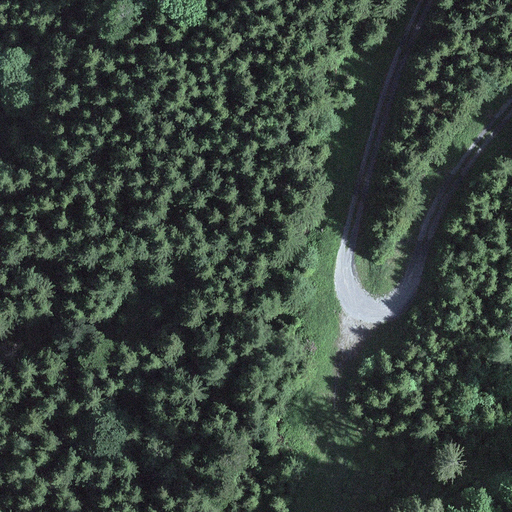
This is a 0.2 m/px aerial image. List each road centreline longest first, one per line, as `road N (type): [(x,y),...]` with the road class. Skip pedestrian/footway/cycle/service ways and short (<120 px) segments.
road 1 (track): [(437,0),(364,198),(349,292),(365,315),(391,311),(425,269),(462,186),(511,117)]
road 2 (track): [(365,315),(341,409),(336,511)]
